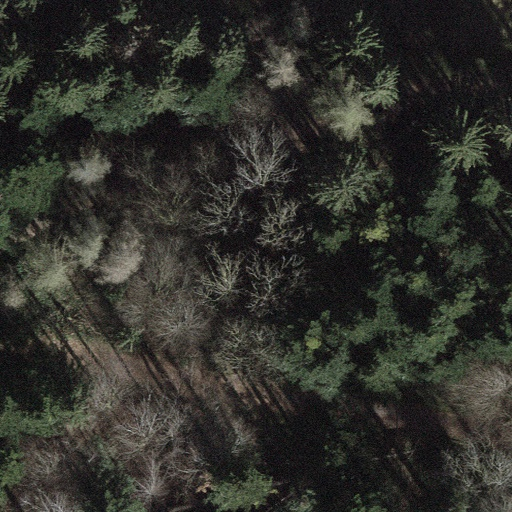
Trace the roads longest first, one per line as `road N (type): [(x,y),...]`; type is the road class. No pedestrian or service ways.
road 1 (track): [(511,80),(76,195),(0,232)]
road 2 (track): [(0,363),(69,352),(275,401),(327,394),(511,427)]
